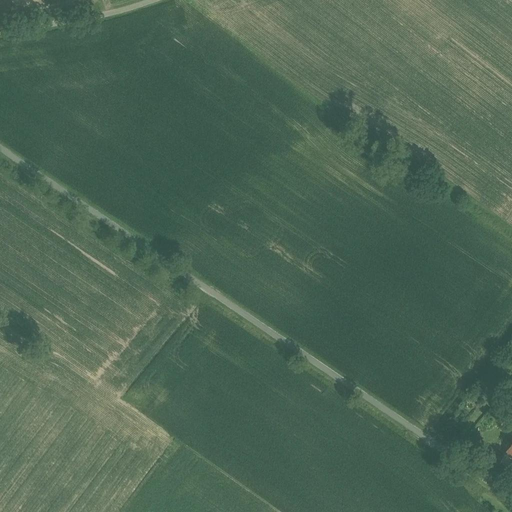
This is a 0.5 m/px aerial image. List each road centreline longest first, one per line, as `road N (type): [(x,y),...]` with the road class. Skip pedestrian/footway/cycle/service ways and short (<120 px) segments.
road 1 (unclassified): [(0,141),(511,492)]
road 2 (unclassified): [(0,25),(130,0)]
